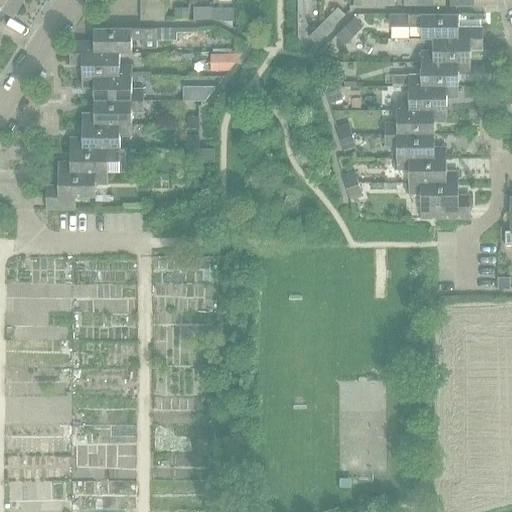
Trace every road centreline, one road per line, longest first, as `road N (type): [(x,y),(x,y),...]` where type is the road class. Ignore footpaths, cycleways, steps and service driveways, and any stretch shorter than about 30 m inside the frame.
road 1 (residential): [(0,187),(22,200),(26,243),(143,244)]
road 2 (residential): [(465,291),(472,229),(496,206),(499,165),(511,163)]
road 3 (residential): [(68,0),(0,112)]
